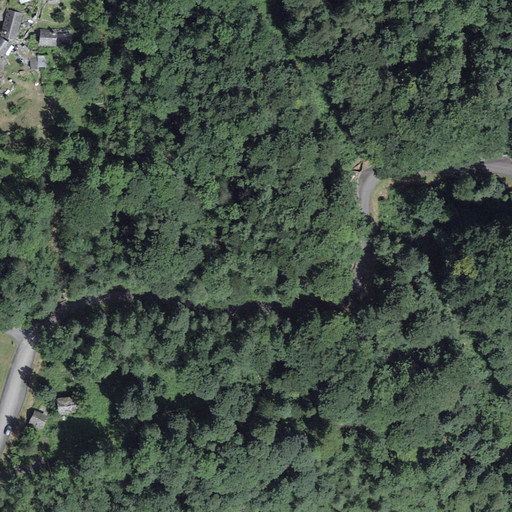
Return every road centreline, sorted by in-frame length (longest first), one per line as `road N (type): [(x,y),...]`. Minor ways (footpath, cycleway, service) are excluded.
road 1 (unclassified): [(0,431),(36,330),(68,306),(122,296),(330,305),(348,296),(358,275),(366,191),(377,174),(511,170)]
road 2 (track): [(0,473),(204,413),(326,419),(402,432),(478,458),(511,442)]
